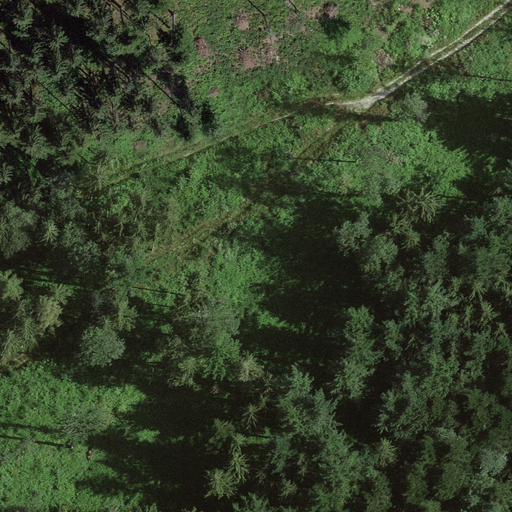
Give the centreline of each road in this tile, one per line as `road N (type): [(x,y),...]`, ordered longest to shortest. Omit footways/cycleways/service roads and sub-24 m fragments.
road 1 (track): [(364,93),(343,123),(119,299),(0,381)]
road 2 (track): [(0,234),(261,113),(364,93)]
road 3 (track): [(511,1),(462,40),(364,93)]
